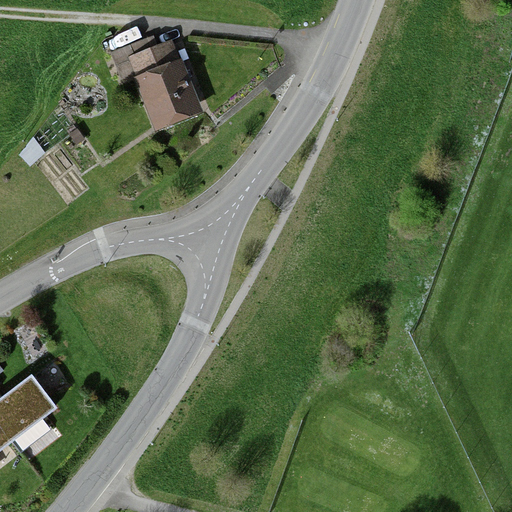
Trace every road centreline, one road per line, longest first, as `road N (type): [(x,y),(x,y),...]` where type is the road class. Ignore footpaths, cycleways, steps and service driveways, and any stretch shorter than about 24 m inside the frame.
road 1 (track): [(0,17),(340,49)]
road 2 (tertiary): [(69,511),(180,356),(205,294),(212,248)]
road 3 (tertiary): [(212,248),(324,81),(359,0)]
road 4 (unclassified): [(212,248),(163,238),(119,243),(0,305)]
